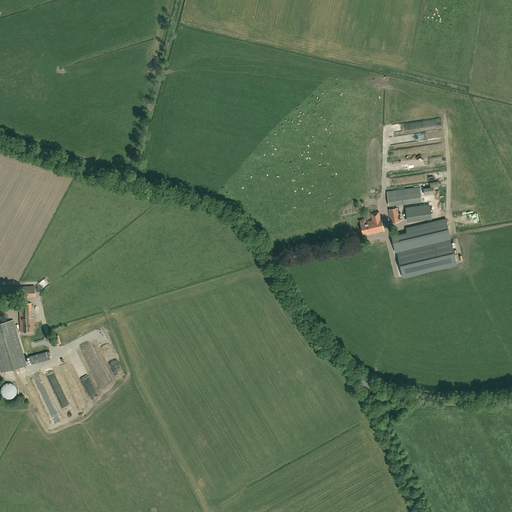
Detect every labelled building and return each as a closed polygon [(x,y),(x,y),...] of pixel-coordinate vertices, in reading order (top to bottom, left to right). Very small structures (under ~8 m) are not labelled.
[(414,152),(444,150),(443,144),(414,146),(414,152)] [(389,205),(422,200),(420,187),(387,191),(389,205)] [(430,205),(406,208),(408,222),(432,219),(430,205)] [(400,221),(399,218),(397,208),(389,209),(391,223),(400,221)] [(381,218),(381,219),(379,212),(371,214),(373,220),(365,222),(364,219),(360,220),(361,223),(360,223),(363,236),(384,231),(381,218)] [(408,239),(393,243),(396,252),(397,251),(403,277),(457,264),(450,236),(446,219),(406,228),(407,233),(408,239)] [(0,287),(0,297),(15,297),(15,296),(35,295),(34,286),(0,287)] [(31,303),(19,303),(20,331),(33,332),(33,318),(32,318),(31,303)] [(13,320),(0,323),(0,368),(1,373),(27,366),(13,320)] [(49,352),(31,357),(33,364),(51,359),(49,352)] [(1,389),(1,391),(1,393),(2,396),(4,397),(6,399),(9,399),(11,399),(13,397),(15,396),(16,393),(17,391),(16,389),(15,386),(13,385),(11,383),(9,383),(6,383),(4,385),(2,386),(1,389)] [(97,390),(88,394),(91,399),(99,395),(97,390)] [(48,404),(55,426),(62,424),(54,402),(48,404)] [(84,420),(91,419),(87,405),(81,406),(84,420)] [(75,434),(83,431),(74,411),(67,414),(75,434)]
